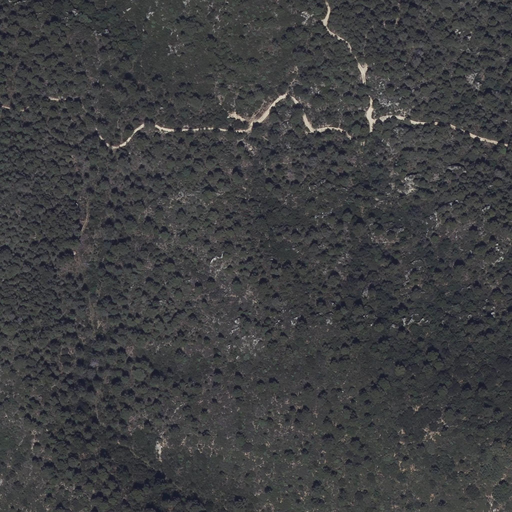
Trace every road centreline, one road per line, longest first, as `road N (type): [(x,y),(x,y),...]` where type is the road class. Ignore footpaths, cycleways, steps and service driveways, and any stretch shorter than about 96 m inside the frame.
road 1 (track): [(111,147),(145,123),(246,130),(280,96),(295,101),(313,129),(340,129),(360,144),(373,123)]
road 2 (track): [(373,123),(446,123),(511,149)]
road 3 (track): [(373,123),(362,74),(347,45),(328,33),(323,0)]
